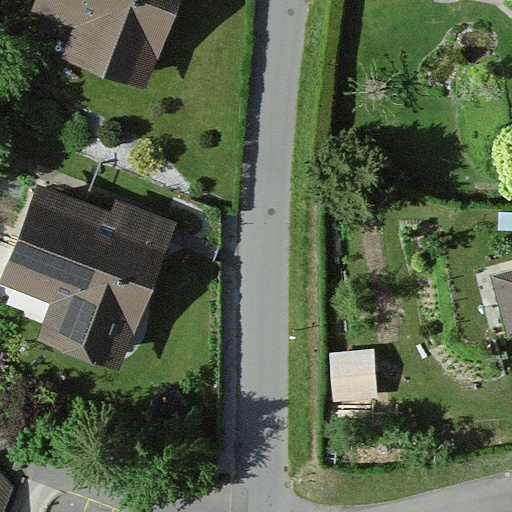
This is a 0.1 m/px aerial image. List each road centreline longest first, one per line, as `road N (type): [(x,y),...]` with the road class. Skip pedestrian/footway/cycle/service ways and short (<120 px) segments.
road 1 (residential): [(269,511),(263,220),(280,0)]
road 2 (residential): [(0,441),(185,511)]
